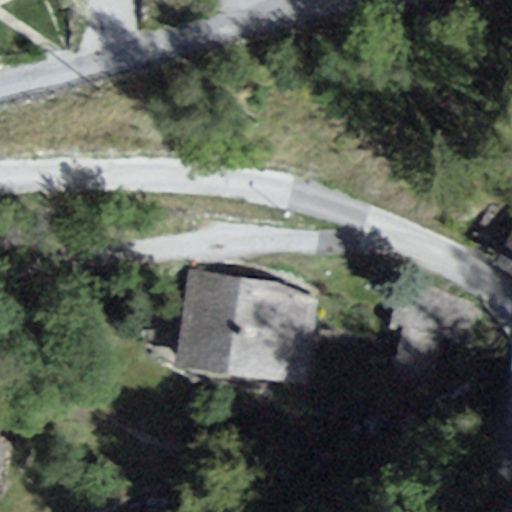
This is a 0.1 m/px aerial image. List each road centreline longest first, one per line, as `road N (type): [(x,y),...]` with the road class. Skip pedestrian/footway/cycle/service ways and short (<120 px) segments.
road 1 (residential): [(403,245),(251,194),(166,183),(0,182)]
road 2 (residential): [(0,286),(254,246),(403,245)]
road 3 (residential): [(403,245),(511,301)]
